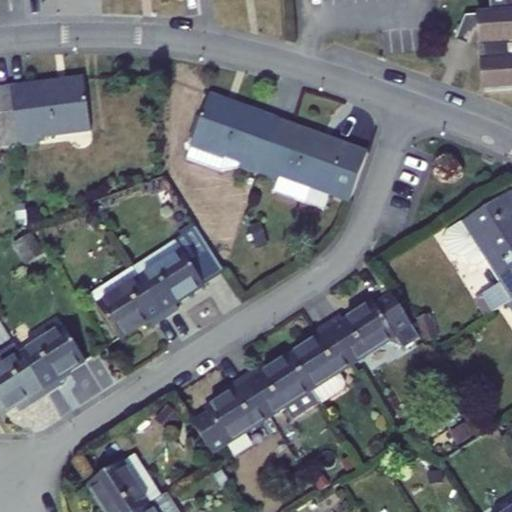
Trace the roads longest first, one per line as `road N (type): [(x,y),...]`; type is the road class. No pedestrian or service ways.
road 1 (residential): [(11,511),(37,459),(339,260),(359,232),(409,103)]
road 2 (residential): [(0,39),(190,38),(409,103)]
